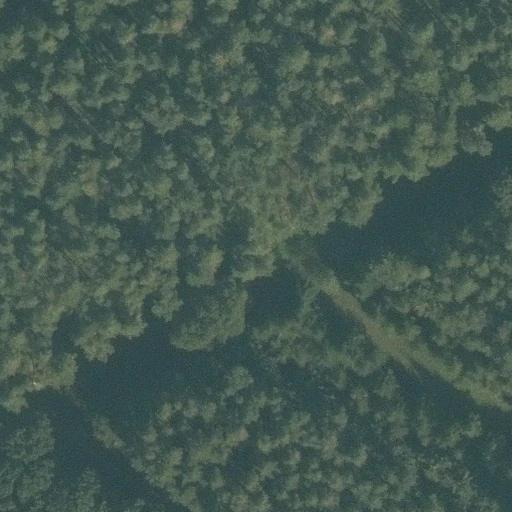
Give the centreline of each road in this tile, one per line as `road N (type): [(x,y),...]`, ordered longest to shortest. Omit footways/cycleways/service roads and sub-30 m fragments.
road 1 (track): [(0,420),(511,127)]
road 2 (track): [(164,511),(0,393)]
